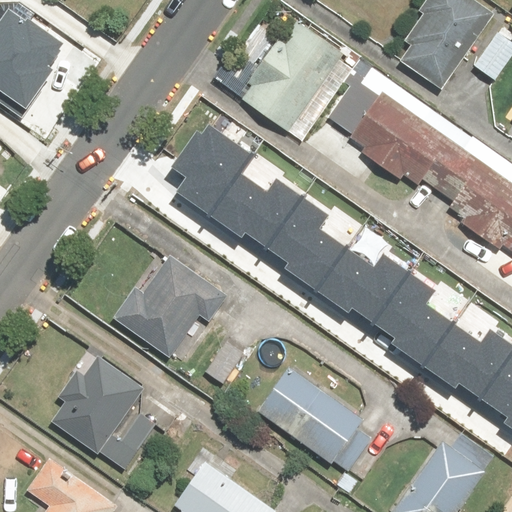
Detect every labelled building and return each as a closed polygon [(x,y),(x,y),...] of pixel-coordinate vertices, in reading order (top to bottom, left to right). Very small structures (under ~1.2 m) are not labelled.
[(447,87),(498,11),(481,0),(426,0),(421,7),(428,11),(409,39),(415,43),(404,59),(447,87)] [(13,1),(0,19),(0,80),(31,103),(57,67),(51,62),(67,39),(13,1)] [(307,110),(349,49),(301,17),(285,41),(281,38),(251,81),(255,84),(245,99),(305,139),(319,119),(307,110)] [(511,56),(511,40),(499,31),(474,65),(495,80),(511,56)] [(511,177),(386,90),(354,137),(367,146),(364,150),(405,179),(408,174),(422,184),(426,178),(456,199),(451,205),(469,217),(466,222),(503,248),(506,243),(511,247),(511,177)] [(186,190),(209,207),(240,164),(250,153),(216,127),(211,135),(206,131),(179,167),(194,179),(186,190)] [(245,222),(265,236),(300,188),(276,171),(266,183),(240,164),(209,207),(239,229),(245,222)] [(300,188),(265,236),(290,256),(286,262),(317,283),(346,240),(321,223),(331,209),(300,188)] [(357,300),(378,316),(414,269),(388,250),(378,262),(346,240),(317,283),(351,308),(357,300)] [(138,285),(116,316),(174,356),(203,314),(215,321),(233,295),(174,254),(147,292),(138,285)] [(414,269),(378,316),(402,334),(398,340),(426,360),(456,317),(428,298),(437,286),(414,269)] [(464,379),(486,394),(511,358),(511,341),(494,329),(486,340),(456,317),(426,360),(459,383),(464,379)] [(244,355),(225,343),(206,372),(225,385),(244,355)] [(102,453),(147,387),(100,355),(88,373),(80,367),(61,394),(70,400),(55,421),(102,453)] [(511,358),(486,394),(509,411),(505,417),(511,422),(511,358)] [(368,417),(292,365),(260,411),(350,473),(376,435),(362,425),(368,417)] [(455,445),(446,439),(393,511),(461,511),(502,455),(465,430),(455,445)] [(53,504),(46,511),(113,511),(120,503),(52,456),(30,488),(53,504)] [(211,458),(179,504),(190,511),(278,511),(282,508),(211,458)]
